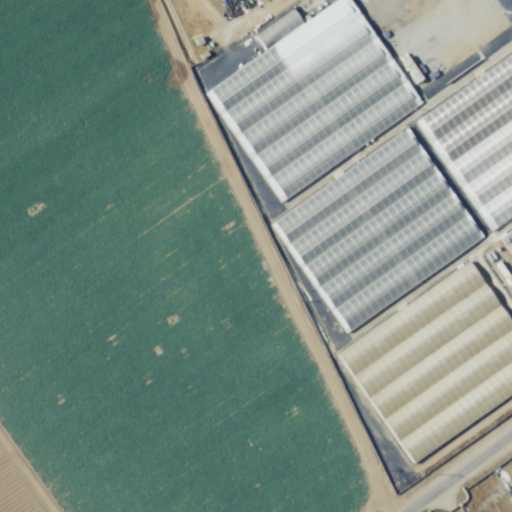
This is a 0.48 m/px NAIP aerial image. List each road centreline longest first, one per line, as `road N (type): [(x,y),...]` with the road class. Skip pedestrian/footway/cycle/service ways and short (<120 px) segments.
road 1 (residential): [(393,511),(150,0)]
road 2 (tertiary): [(403,511),(511,434)]
